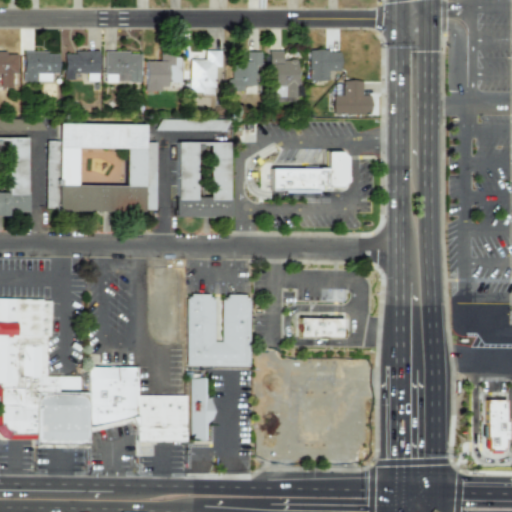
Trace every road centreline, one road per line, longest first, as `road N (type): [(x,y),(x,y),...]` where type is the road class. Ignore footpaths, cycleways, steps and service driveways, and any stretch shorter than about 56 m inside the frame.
road 1 (residential): [(0,12),(395,20)]
road 2 (residential): [(0,242),(394,248)]
road 3 (primary): [(438,511),(430,167)]
road 4 (secondary): [(395,490),(111,485)]
road 5 (primary): [(395,20),(394,282)]
road 6 (secondary): [(0,508),(169,511)]
road 7 (primary): [(430,167),(430,14)]
